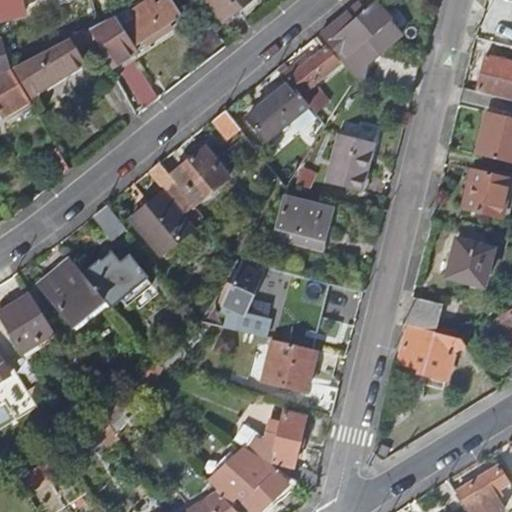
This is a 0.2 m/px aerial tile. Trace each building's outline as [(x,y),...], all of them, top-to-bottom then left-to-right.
[(133,49),(180,17),(168,0),(167,0),(156,8),(151,0),(131,14),(136,21),(121,31),(113,17),(107,20),(88,30),(96,43),(97,45),(112,69),(136,57),(132,50),(133,49)] [(206,0),(224,22),(252,0),(206,0)] [(389,20),(377,5),(356,21),(350,13),(323,35),(330,45),(340,59),(342,61),(355,80),(361,81),(365,64),(390,43),(378,29),(389,20)] [(80,17),(62,28),(69,40),(88,30),(80,17)] [(69,40),(78,54),(96,43),(88,30),(69,40)] [(0,74),(10,70),(3,41),(0,41),(0,74)] [(330,45),(287,78),(289,80),(299,94),(342,61),(340,59),(330,45)] [(17,66),(33,93),(55,80),(40,55),(17,66)] [(417,66),(380,57),(370,83),(411,91),(417,66)] [(511,63),(486,57),(477,93),(511,101),(511,63)] [(136,63),(120,70),(147,111),(160,100),(136,63)] [(0,115),(3,121),(31,102),(10,70),(0,74),(0,115)] [(289,80),(245,115),(264,139),(308,106),(299,94),(289,80)] [(114,104),(127,127),(140,117),(127,96),(114,104)] [(215,121),(230,140),(242,131),(227,111),(215,121)] [(511,117),(487,111),(477,154),(511,162),(511,117)] [(337,133),(325,185),(361,193),(373,142),(337,133)] [(44,156),(60,181),(73,171),(58,147),(44,156)] [(210,147),(177,175),(201,203),(234,176),(210,147)] [(511,179),(475,171),(466,210),(504,220),(511,186),(511,179)] [(137,217),(166,254),(195,231),(166,195),(137,217)] [(334,212),(285,200),(275,242),(325,254),(334,212)] [(95,217),(116,242),(128,232),(109,206),(95,217)] [(495,250),(459,242),(449,278),(487,287),(495,250)] [(83,275),(105,302),(111,310),(124,300),(129,306),(134,302),(152,287),(148,283),(151,280),(131,256),(122,264),(114,254),(102,264),(100,262),(83,275)] [(41,287),(73,328),(105,302),(83,275),(72,261),(41,287)] [(263,278),(242,269),(234,285),(229,283),(219,306),(226,309),(222,317),(229,319),(226,332),(266,341),(270,323),(244,317),(263,278)] [(152,287),(134,302),(139,308),(158,293),(152,287)] [(0,314),(0,315),(24,354),(57,333),(33,295),(0,314)] [(325,297),(322,313),(356,320),(360,304),(325,297)] [(414,298),(407,326),(411,326),(437,332),(439,325),(444,307),(414,298)] [(511,311),(497,321),(511,344),(511,311)] [(439,325),(437,332),(455,336),(456,330),(439,325)] [(411,326),(401,363),(424,368),(422,374),(450,382),(457,355),(468,347),(463,338),(455,336),(437,332),(411,326)] [(271,342),(261,383),(306,395),(316,352),(271,342)] [(124,360),(94,385),(104,397),(106,395),(111,401),(119,395),(113,388),(134,371),(124,360)] [(111,422),(112,424),(136,404),(124,392),(104,410),(111,422)] [(274,411),(267,440),(264,439),(255,441),(251,452),(273,466),(274,461),(292,466),(289,476),(314,492),(320,469),(296,464),(307,420),(274,411)] [(111,422),(66,450),(72,460),(117,433),(112,424),(111,422)] [(251,452),(247,449),(217,482),(240,506),(242,504),(250,511),(261,511),(290,483),(275,469),(277,468),(273,466),(251,452)] [(66,450),(19,478),(26,488),(72,460),(66,450)] [(457,492),(469,511),(497,511),(505,507),(496,491),(510,482),(499,466),(457,492)] [(189,511),(238,511),(220,493),(189,511)]
